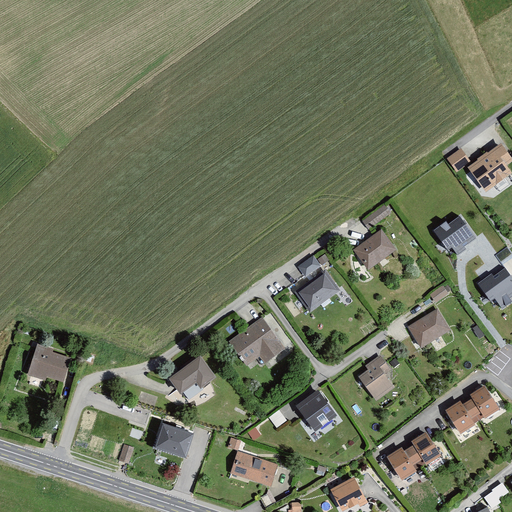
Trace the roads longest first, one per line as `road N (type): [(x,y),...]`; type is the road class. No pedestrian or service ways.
road 1 (residential): [(56,467),(83,389),(97,376),(157,363),(340,232)]
road 2 (residential): [(511,392),(495,379),(472,379),(389,445)]
road 3 (secondary): [(194,511),(56,467)]
